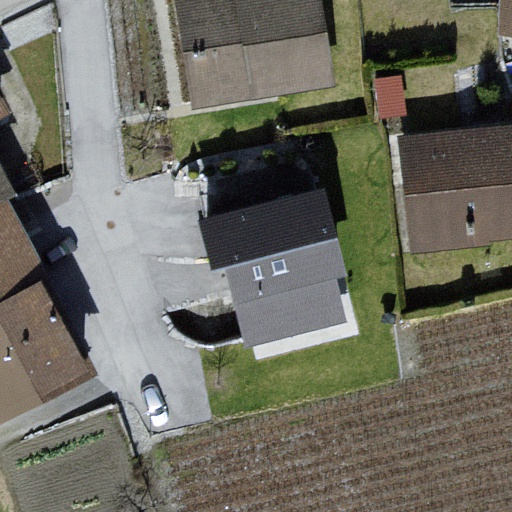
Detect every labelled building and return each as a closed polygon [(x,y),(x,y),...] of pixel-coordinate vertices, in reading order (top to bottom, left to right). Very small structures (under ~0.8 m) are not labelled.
[(308,0),(164,0),(186,104),(319,87),(308,0)] [(511,0),(490,0),(491,37),(511,39),(511,0)] [(511,127),(385,138),(404,258),(511,239),(511,127)] [(351,275),(329,190),(203,223),(216,272),(225,270),(245,346),(348,318),(338,278),(351,275)] [(0,417),(81,375),(0,212),(0,417)]
